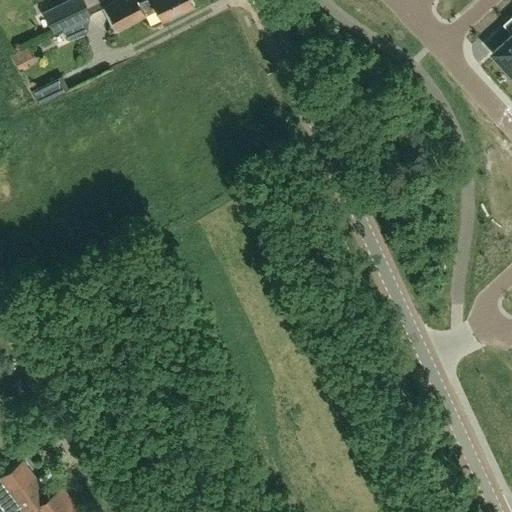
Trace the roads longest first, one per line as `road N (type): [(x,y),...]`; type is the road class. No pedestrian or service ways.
road 1 (unclassified): [(423,356),(259,0)]
road 2 (residential): [(124,511),(0,316)]
road 3 (unclassified): [(496,511),(423,356)]
